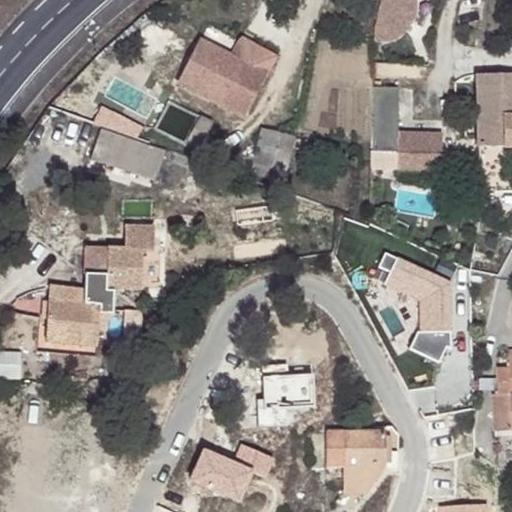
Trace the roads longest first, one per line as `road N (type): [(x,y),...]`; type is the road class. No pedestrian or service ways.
road 1 (residential): [(134,511),(216,349),(251,319),(296,307),(330,324),(367,360),(408,410),(416,450)]
road 2 (residential): [(511,268),(490,336),(475,437),(416,450)]
road 3 (tertiary): [(0,119),(90,16),(115,0)]
